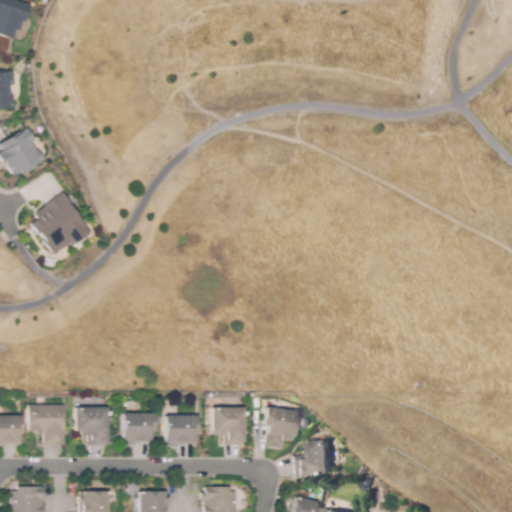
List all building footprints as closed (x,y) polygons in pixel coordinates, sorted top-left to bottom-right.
[(0,0),(27,6),(22,24),(19,23),(16,32),(12,31),(9,42),(0,39),(0,0)] [(9,108),(0,109),(0,72),(7,71),(9,86),(6,86),(9,108)] [(42,159),(20,174),(17,169),(8,175),(0,162),(0,142),(25,126),(33,138),(30,141),(42,159)] [(66,242),(50,255),(27,224),(33,219),(31,216),(65,190),(75,203),(71,206),(90,231),(70,246),(66,242)] [(63,445),(42,445),(42,431),(27,431),(27,406),(65,406),(65,434),(63,434),(63,445)] [(280,447),(264,445),(267,427),(262,426),(265,407),(298,412),(294,442),(281,440),(280,447)] [(85,446),(85,435),(80,435),(80,432),(74,432),(73,409),(106,408),(106,441),(95,441),(95,446),(85,446)] [(242,446),(222,445),(222,436),(210,436),(210,408),(242,408),(242,446)] [(134,445),(120,445),(120,414),(153,414),(153,442),(141,442),(141,443),(134,443),(134,445)] [(0,448),(0,416),(20,416),(20,445),(8,445),(8,446),(1,446),(1,448),(0,448)] [(164,448),(164,416),(195,416),(196,444),(183,445),(176,445),(176,447),(164,448)] [(293,478),(291,458),(301,457),(300,451),(305,451),(304,443),(327,441),(330,474),(293,478)] [(41,511),(8,511),(8,492),(15,492),(15,487),(41,487),(41,493),(44,493),(44,501),(41,501),(41,511)] [(236,511),(202,511),(202,501),(199,501),(199,493),(203,493),(203,488),(229,488),(229,492),(236,492),(236,511)] [(77,511),(77,492),(106,492),(106,511),(77,511)] [(163,511),(137,511),(137,493),(162,493),(162,497),(166,497),(166,504),(161,504),(161,510),(163,510),(163,511)] [(317,511),(289,511),(293,498),(319,504),(317,511)]
